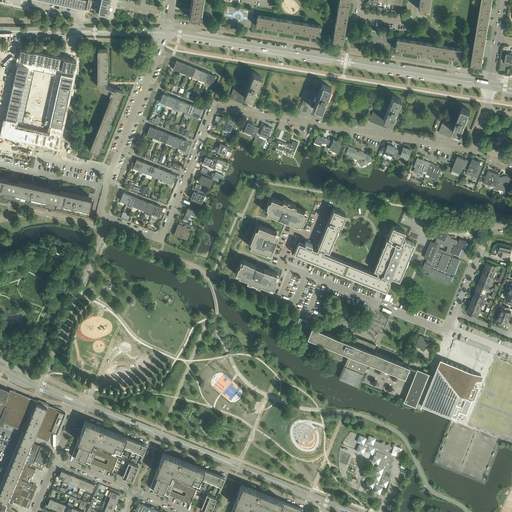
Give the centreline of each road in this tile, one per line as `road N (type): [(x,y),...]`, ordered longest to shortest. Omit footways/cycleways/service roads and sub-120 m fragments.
road 1 (residential): [(106,218),(160,239),(218,106),(470,149)]
road 2 (tertiary): [(490,85),(164,32)]
road 3 (residential): [(75,409),(310,505)]
road 4 (tertiary): [(313,497),(107,414)]
road 5 (residential): [(455,313),(443,331),(292,269)]
road 6 (unclassified): [(108,177),(164,32)]
